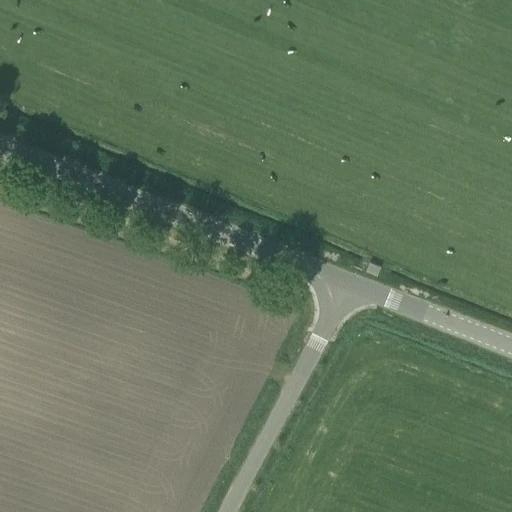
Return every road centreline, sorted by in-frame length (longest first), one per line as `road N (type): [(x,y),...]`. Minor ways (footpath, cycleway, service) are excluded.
road 1 (unclassified): [(341,283),(0,149)]
road 2 (unclassified): [(225,511),(341,283)]
road 3 (unclassified): [(511,353),(341,283)]
